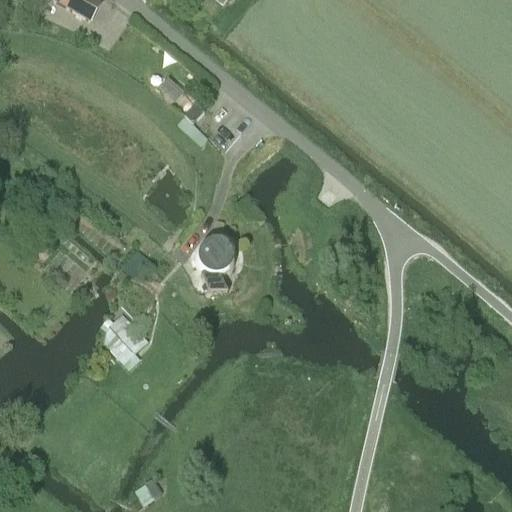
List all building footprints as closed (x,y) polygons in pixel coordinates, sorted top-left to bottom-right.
[(47,0),(89,25),(95,16),(100,7),(88,0),(47,0)] [(212,0),(223,8),(229,0),(212,0)] [(185,135),(192,128),(204,116),(195,108),(177,126),(185,135)] [(253,225),(263,217),(245,199),(233,211),(244,223),(253,225)] [(200,277),(202,279),(200,280),(208,298),(226,299),(220,282),(223,281),(225,280),(227,279),(229,277),(230,276),(232,274),(233,272),(234,269),(235,267),(235,265),(235,262),(235,260),(235,258),(234,255),(233,253),(232,251),(231,249),(229,247),(227,246),(225,244),(223,243),(221,242),(218,242),(216,241),(214,241),(211,242),(209,242),(207,243),(204,244),(202,245),(201,247),(199,249),(197,251),(196,253),(195,255),(195,257),(194,260),(194,262),(194,264),(195,267),(195,269),(196,271),(197,273),(199,275),(200,277)] [(106,332),(103,347),(127,375),(138,364),(133,358),(147,346),(122,318),(106,332)]
